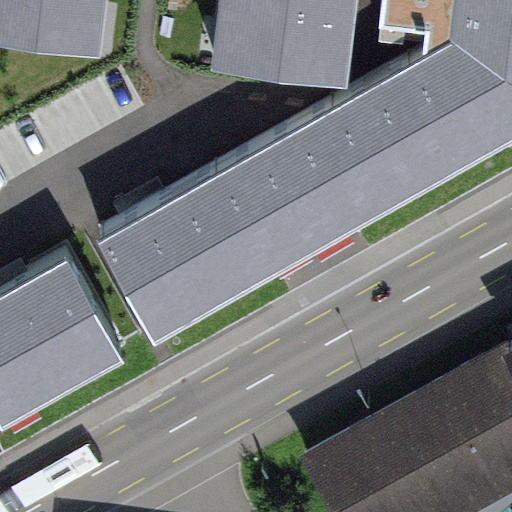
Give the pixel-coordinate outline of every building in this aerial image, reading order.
[(106,0),(0,0),(0,28),(57,36),(61,0),(65,0),(106,5),(106,0)] [(511,0),(384,0),(383,15),(429,20),(426,46),(103,226),(157,323),(511,125),(511,0)] [(354,0),(219,0),(217,17),(262,23),(257,62),(344,73),(354,0)] [(123,344),(67,246),(0,283),(0,405),(3,411),(123,344)] [(449,511),(511,476),(511,316),(295,440),(336,511),(394,511),(416,500),(423,511),(449,511)]
